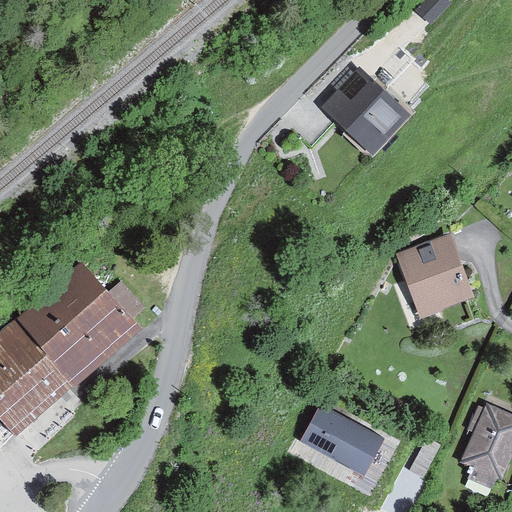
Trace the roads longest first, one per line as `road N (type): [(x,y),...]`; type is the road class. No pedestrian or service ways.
road 1 (unclassified): [(379,0),(264,117),(224,182),(190,266),(155,418),(123,481)]
road 2 (track): [(0,266),(119,174),(242,116),(264,117)]
road 3 (track): [(107,0),(0,101)]
road 4 (residential): [(123,481),(75,474),(37,483),(3,511)]
